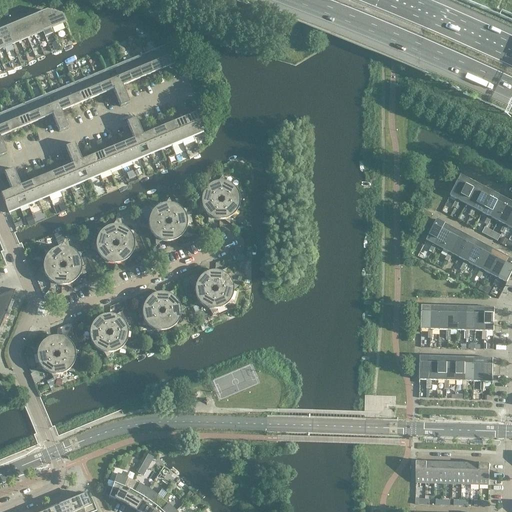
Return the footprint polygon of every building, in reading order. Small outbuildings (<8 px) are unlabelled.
[(51,29),(44,12),(36,15),(43,32),(51,29)] [(62,15),(50,12),(45,14),(44,12),(51,29),(65,23),(62,15)] [(43,32),(36,15),(28,18),(35,35),(43,32)] [(35,35),(28,18),(20,22),(27,38),(35,35)] [(27,38),(20,22),(13,25),(20,41),(27,38)] [(20,41),(13,25),(5,28),(12,45),(20,41)] [(12,45),(5,28),(0,30),(0,38),(4,48),(12,45)] [(175,64),(167,46),(167,47),(157,51),(164,69),(174,64),(174,65),(175,64)] [(164,69),(157,51),(146,55),(154,73),(164,69)] [(154,73),(146,55),(136,60),(143,78),(154,73)] [(143,78),(136,60),(125,64),(132,82),(143,78)] [(132,82),(125,64),(114,68),(122,86),(132,82)] [(129,102),(122,86),(114,68),(106,72),(114,90),(113,90),(120,106),(120,107),(129,103),(129,102)] [(114,90),(106,72),(96,76),(103,94),(113,90),(114,90)] [(103,94),(96,76),(85,81),(92,98),(103,94)] [(92,98),(85,81),(74,85),(82,103),(92,98)] [(82,103),(74,85),(64,89),(71,107),(82,103)] [(71,107),(64,89),(53,94),(61,112),(61,111),(71,107)] [(68,128),(61,111),(61,112),(53,94),(45,97),(52,115),(59,132),(68,128)] [(52,115),(45,97),(34,101),(42,119),(52,115)] [(42,119),(34,101),(24,106),(31,124),(42,119)] [(31,124),(24,106),(13,110),(21,128),(31,124)] [(21,128),(13,110),(3,115),(10,133),(21,128)] [(203,131),(195,113),(194,113),(195,113),(184,118),(186,122),(202,131),(203,131)] [(0,136),(10,133),(3,115),(0,115),(0,136)] [(150,153),(142,135),(143,135),(136,119),(136,118),(126,122),(126,123),(127,122),(133,139),(134,139),(141,157),(150,153)] [(186,122),(184,118),(174,122),(176,126),(186,122)] [(176,126),(174,122),(163,126),(165,131),(176,126)] [(165,131),(163,126),(153,131),(154,135),(165,131)] [(154,135),(153,131),(143,135),(142,135),(150,153),(154,135)] [(134,139),(133,139),(123,143),(131,161),(141,157),(134,139)] [(88,178),(81,160),(75,144),(75,143),(65,147),(65,148),(72,164),(73,164),(80,182),(88,178)] [(131,161),(123,143),(113,147),(120,165),(131,161)] [(120,165),(113,147),(102,152),(110,170),(120,165)] [(110,170),(102,152),(92,156),(99,174),(110,170)] [(92,156),(81,160),(88,178),(99,174),(92,156)] [(73,164),(72,164),(62,168),(70,186),(80,182),(73,164)] [(70,186),(62,168),(52,173),(59,191),(70,186)] [(27,204),(20,186),(14,169),(13,169),(4,173),(11,189),(19,207),(27,204)] [(59,191),(52,173),(41,177),(48,195),(59,191)] [(458,201),(469,180),(461,175),(450,196),(457,200),(458,201)] [(48,195),(41,177),(30,181),(38,199),(48,195)] [(238,195),(238,193),(240,187),(233,187),(232,186),(230,185),(228,184),(227,183),(225,183),(222,177),(218,182),(215,183),(213,183),(211,184),(210,185),(209,186),(202,185),(204,191),(203,193),(202,194),(202,195),(202,196),(201,197),(201,199),(201,200),(201,201),(196,206),(202,208),(203,209),(203,210),(204,212),(205,213),(206,214),(206,215),(207,216),(208,216),(208,223),(214,220),(216,220),(217,220),(219,221),(221,221),(223,220),(224,220),(230,224),(231,217),(232,216),(233,215),(235,214),(236,212),(237,210),(244,208),(239,203),(239,202),(239,201),(239,199),(239,197),(239,196),(238,195)] [(466,204),(477,184),(469,180),(458,201),(460,202),(466,204)] [(30,181),(20,186),(27,204),(38,199),(30,181)] [(474,209),(485,188),(477,184),(466,204),(472,208),(474,209)] [(482,213),(493,192),(485,188),(474,209),(476,210),(482,213)] [(19,207),(11,189),(1,194),(1,193),(0,194),(8,212),(9,212),(19,207)] [(490,217),(501,197),(493,192),(482,213),(488,216),(490,217)] [(498,221),(509,201),(501,197),(490,217),(492,218),(498,221)] [(185,216),(185,215),(188,209),(181,209),(180,208),(178,207),(176,206),(174,205),(173,205),(172,204),(169,198),(165,204),(163,204),(162,205),(160,205),(158,207),(157,207),(156,208),(149,207),(151,213),(150,215),(149,217),(149,218),(149,220),(148,221),(148,223),(143,227),(150,230),(150,231),(150,232),(152,234),(153,236),(154,237),(155,238),(156,245),(162,241),(163,242),(164,242),(166,242),(167,242),(169,242),(171,242),(177,246),(178,239),(179,238),(181,237),(182,236),(184,234),(185,232),(191,230),(187,225),(187,223),(187,222),(187,221),(186,220),(186,218),(186,217),(185,216)] [(506,226),(511,214),(511,202),(509,201),(498,221),(504,225),(506,226)] [(50,208),(43,211),(46,217),(53,215),(50,208)] [(31,215),(25,218),(29,225),(34,223),(31,215)] [(133,239),(132,237),(135,231),(128,231),(126,230),(124,228),(123,228),(122,227),(120,226),(116,220),(112,226),(111,226),(109,227),(107,227),(105,228),(103,230),(96,229),(98,235),(98,236),(97,237),(97,238),(97,239),(96,241),(96,243),(96,244),(91,249),(97,252),(97,253),(98,254),(99,255),(99,256),(101,258),(102,259),(103,260),(103,267),(109,263),(111,264),(114,264),(116,264),(117,264),(119,264),(124,268),(126,261),(127,260),(129,258),(130,256),(131,255),(132,254),(139,252),(134,247),(134,245),(134,244),(134,243),(134,241),(133,240),(133,239)] [(435,245),(446,224),(437,220),(426,241),(433,244),(435,245)] [(443,250),(454,229),(446,224),(435,245),(437,246),(443,250)] [(486,226),(483,232),(498,241),(502,234),(486,226)] [(451,254),(462,233),(454,229),(443,250),(449,253),(451,254)] [(459,258),(470,237),(462,233),(451,254),(453,255),(459,258)] [(467,262),(478,241),(470,237),(459,258),(465,261),(467,262)] [(475,266),(486,245),(478,241),(467,262),(469,263),(475,266)] [(80,260),(80,259),(82,253),(76,253),(74,252),(73,251),(71,250),(69,249),(68,248),(67,248),(64,242),(60,248),(58,248),(57,248),(55,249),(53,250),(51,251),(44,250),(46,257),(45,259),(44,260),(44,261),(43,262),(43,263),(43,265),(43,266),(38,271),(44,273),(45,275),(45,276),(46,277),(47,278),(48,279),(48,280),(50,282),(50,288),(56,285),(58,286),(61,286),(62,286),(63,286),(66,286),(72,290),(73,283),(75,281),(76,280),(77,279),(78,278),(79,276),(86,274),(81,269),(81,267),(81,265),(81,263),(81,261),(80,260)] [(483,271),(494,250),(486,245),(475,266),(481,270),(483,271)] [(491,275),(502,254),(494,250),(483,271),(484,271),(491,275)] [(499,279),(510,258),(502,254),(491,275),(497,278),(499,279)] [(507,283),(511,273),(511,259),(510,258),(499,279),(500,280),(507,283)] [(233,293),(233,291),(238,286),(232,284),(231,282),(231,281),(229,279),(228,278),(228,277),(226,276),(226,269),(220,272),(218,272),(216,271),(214,271),(212,271),(210,272),(205,268),(203,275),(202,275),(201,276),(199,278),(198,280),(197,282),(190,284),(195,289),(195,290),(195,292),(195,293),(195,294),(195,296),(196,296),(196,297),(196,298),(194,305),(201,305),(203,306),(205,307),(207,308),(209,309),(213,315),(216,310),(219,309),(220,309),(222,308),(224,307),(226,306),(232,307),(231,300),(231,299),(232,298),(232,297),(233,296),(233,295),(233,293)] [(0,327),(11,300),(16,290),(0,295),(0,394),(3,396),(0,387),(0,327)] [(180,314),(181,313),(186,308),(179,306),(179,305),(178,303),(178,302),(177,301),(175,299),(174,298),(173,291),(167,294),(165,294),(163,293),(162,293),(161,293),(160,293),(158,294),(152,290),(151,296),(149,298),(148,299),(147,300),(145,302),(144,304),(138,306),(142,311),(142,313),(142,314),(142,315),(143,317),(143,319),(144,320),(141,327),(148,326),(150,328),(151,329),(152,329),(154,330),(157,331),(160,337),(164,331),(166,331),(168,330),(170,330),(171,329),(173,328),(180,329),(178,322),(179,320),(180,318),(180,317),(180,315),(180,314)] [(0,334),(14,301),(11,300),(8,307),(0,327),(0,334)] [(431,330),(431,307),(422,306),(421,330),(428,330),(431,330)] [(440,330),(440,307),(431,307),(431,330),(433,330),(440,330)] [(449,331),(449,307),(440,307),(440,330),(446,331),(449,331)] [(458,331),(458,307),(449,307),(449,331),(451,331),(458,331)] [(466,331),(467,308),(458,307),(458,331),(464,331),(466,331)] [(476,331),(476,308),(467,308),(466,331),(469,331),(476,331)] [(485,332),(485,308),(476,308),(476,331),(482,332),(485,332)] [(494,332),(495,308),(485,308),(485,332),(487,332),(494,332)] [(128,336),(128,335),(133,330),(127,327),(126,326),(125,325),(124,323),(124,322),(123,321),(121,319),(121,313),(114,316),(112,315),(110,315),(109,315),(107,315),(105,315),(99,311),(98,318),(97,319),(96,320),(95,321),(94,322),(93,323),(92,325),(85,327),(89,332),(89,334),(89,335),(89,336),(90,337),(90,338),(90,339),(91,341),(91,342),(89,348),(95,348),(97,350),(98,350),(100,351),(102,352),(104,353),(107,359),(111,353),(113,353),(116,352),(117,352),(118,351),(120,349),(127,351),(125,344),(126,342),(127,341),(127,339),(128,338),(128,337),(128,336)] [(75,358),(75,356),(80,352),(74,349),(73,348),(73,346),(71,345),(70,343),(68,341),(68,334),(62,338),(60,337),(59,337),(57,337),(56,337),(55,337),(54,337),(52,337),(46,333),(45,340),(44,341),(42,343),(41,344),(40,345),(40,346),(39,347),(32,349),(37,354),(37,356),(37,357),(37,359),(37,360),(38,362),(38,363),(39,364),(36,370),(43,370),(45,372),(46,373),(49,374),(51,375),(55,381),(59,375),(61,375),(63,374),(64,373),(66,373),(68,371),(74,372),(72,366),(73,365),(74,364),(74,362),(75,361),(75,360),(75,359),(75,358)] [(429,381),(430,357),(420,357),(420,380),(427,381),(429,381)] [(438,381),(439,357),(430,357),(429,381),(431,381),(438,381)] [(447,381),(448,358),(439,357),(438,381),(445,381),(447,381)] [(456,381),(457,358),(448,358),(447,381),(449,381),(456,381)] [(465,382),(466,358),(457,358),(456,381),(463,382),(465,382)] [(474,382),(475,358),(466,358),(465,382),(467,382),(474,382)] [(483,382),(484,359),(475,358),(474,382),(481,382),(483,382)] [(492,382),(493,359),(484,359),(483,382),(485,382),(492,382)] [(215,402),(263,385),(255,364),(208,381),(215,402)] [(138,472),(143,475),(152,460),(153,458),(148,455),(138,472)] [(426,484),(426,463),(417,463),(416,483),(426,484)] [(435,484),(435,463),(426,463),(426,484),(435,484)] [(444,484),(444,464),(435,463),(435,484),(444,484)] [(453,485),(453,464),(444,464),(444,484),(453,485)] [(462,485),(462,464),(453,464),(453,485),(462,485)] [(471,485),(471,464),(462,464),(462,485),(471,485)] [(480,485),(480,465),(471,464),(471,485),(480,485)] [(489,486),(490,465),(480,465),(480,485),(489,486)] [(124,501),(134,481),(117,474),(109,497),(115,500),(116,497),(118,498),(117,501),(123,503),(124,501)] [(135,510),(149,489),(134,481),(124,501),(123,503),(128,506),(129,504),(131,505),(130,507),(135,510)] [(153,511),(163,500),(149,489),(135,510),(137,511),(153,511)] [(96,511),(97,511),(91,500),(91,499),(89,500),(86,494),(78,498),(84,511),(96,511)] [(84,511),(78,498),(68,502),(72,511),(84,511)] [(175,511),(176,511),(163,500),(153,511),(175,511)] [(72,511),(68,502),(58,506),(60,511),(72,511)]
